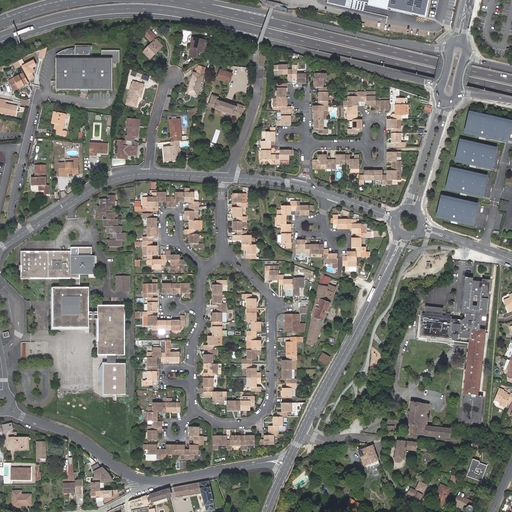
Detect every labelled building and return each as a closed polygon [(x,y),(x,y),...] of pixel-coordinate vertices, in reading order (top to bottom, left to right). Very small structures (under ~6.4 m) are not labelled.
[(432,0),(330,0),(329,5),(348,9),(349,5),(350,2),(428,19),(432,0)] [(144,34),(150,41),(155,37),(149,30),(144,34)] [(199,52),(204,53),(206,41),(189,38),(189,42),(190,42),(188,56),(195,58),(196,53),(198,53),(199,52)] [(156,39),(143,52),(150,60),(154,56),(153,55),(162,46),(156,39)] [(153,55),(154,56),(163,47),(162,46),(153,55)] [(83,92),(113,91),(112,62),(119,62),(119,49),(101,50),(101,57),(56,58),(57,93),(83,92)] [(33,60),(21,66),(29,81),(35,78),(32,74),(35,72),(33,68),(37,66),(33,60)] [(192,73),(186,93),(196,95),(202,76),(204,68),(197,66),(195,74),(192,73)] [(286,80),(291,80),(291,70),(287,70),(287,66),(273,66),(273,71),(277,71),(277,75),(286,75),(286,80)] [(296,80),(296,84),(306,84),(305,75),(296,75),(296,70),(291,70),(291,80),(296,80)] [(232,75),(221,71),(218,80),(229,84),(232,75)] [(28,84),(23,74),(9,81),(14,90),(19,88),(20,90),(24,87),(24,86),(28,84)] [(312,78),(312,84),(312,88),(317,88),(317,92),(326,92),(326,88),(322,88),(322,78),(312,78)] [(276,98),(285,98),(285,84),(276,84),(276,98)] [(130,86),(125,106),(135,108),(138,98),(140,99),(142,89),(130,86)] [(326,107),(326,92),(317,92),(317,107),(326,107)] [(348,107),(357,107),(357,102),(361,102),(361,93),(357,93),(357,94),(357,98),(348,98),(348,97),(348,102),(343,103),(343,107),(348,107)] [(376,93),(361,93),(361,102),(366,102),(366,107),(376,107),(376,102),(376,98),(376,93)] [(219,98),(213,96),(209,107),(241,118),(245,106),(238,104),(237,107),(218,101),(219,98)] [(279,107),(279,112),(290,112),(290,108),(287,108),(285,108),(285,98),(276,98),(276,99),(276,107),(279,107)] [(376,107),(376,111),(390,111),(390,99),(380,99),(380,102),(376,102),(376,107)] [(0,114),(16,117),(17,108),(6,106),(7,101),(0,100),(0,114)] [(391,116),(391,120),(396,120),(401,120),(401,115),(405,115),(405,106),(396,106),(396,115),(391,116)] [(313,121),(322,121),(322,111),(326,111),(326,107),(317,107),(317,112),(313,111),(313,121)] [(352,121),(357,121),(357,110),(357,107),(348,107),(348,121),(352,121)] [(65,131),(68,114),(55,112),(53,124),(57,125),(62,126),(61,130),(59,130),(58,135),(67,136),(68,131),(65,131)] [(276,127),(290,126),(290,112),(279,112),(280,121),(276,121),(276,127)] [(511,124),(469,115),(465,133),(486,138),(485,139),(492,140),(492,139),(511,143),(511,124)] [(126,136),(126,141),(132,142),(134,142),(134,137),(138,138),(139,129),(137,128),(138,120),(129,119),(128,127),(130,128),(128,137),(126,136)] [(391,129),(391,134),(401,134),(401,129),(396,129),(396,120),(391,120),(387,120),(387,129),(391,129)] [(177,143),(181,142),(178,121),(169,122),(170,138),(172,138),(173,143),(177,143)] [(313,121),(313,130),(317,130),(317,134),(327,134),(327,130),(322,130),(322,121),(313,121)] [(357,130),(362,130),(362,121),(357,121),(352,121),(352,130),(348,130),(348,134),(357,134),(357,130)] [(262,147),(271,147),(271,142),(275,142),(275,128),(270,128),(270,133),(266,133),(265,142),(261,142),(262,147)] [(396,143),(396,148),(405,148),(405,144),(401,144),(401,134),(391,134),(391,143),(396,143)] [(126,141),(118,140),(117,145),(119,145),(117,158),(125,159),(126,156),(135,157),(136,148),(131,147),(132,142),(126,141)] [(476,166),(490,169),(495,150),(461,142),(456,161),(470,164),(470,165),(476,167),(476,166)] [(90,152),(96,152),(107,153),(107,144),(90,143),(90,152)] [(177,148),(177,143),(173,143),(170,143),(170,148),(163,149),(164,162),(171,162),(171,163),(177,162),(176,153),(175,148),(177,148)] [(275,161),(275,156),(270,156),(271,147),(262,147),(261,161),(275,161)] [(294,156),(294,151),(280,151),(280,156),(275,156),(275,161),(275,166),(280,165),(280,161),(289,161),(289,156),(294,156)] [(392,162),(392,167),(401,167),(401,162),(398,162),(397,162),(397,158),(401,158),(401,153),(387,153),(387,162),(392,162)] [(317,160),(313,160),(313,166),(313,170),(332,170),(332,160),(327,160),(327,156),(317,156),(317,160)] [(336,165),(346,165),(345,156),(336,156),(336,160),(332,160),(332,170),(336,170),(336,165)] [(350,156),(345,156),(346,165),(350,165),(350,170),(351,170),(351,173),(360,173),(360,170),(359,165),(359,156),(355,156),(355,160),(350,160),(350,156)] [(64,173),(69,173),(78,173),(78,162),(78,158),(70,158),(71,163),(60,163),(60,176),(64,175),(64,173)] [(45,185),(46,172),(46,165),(36,166),(36,172),(36,177),(32,177),(32,185),(39,185),(39,190),(45,190),(45,194),(49,194),(49,185),(45,185)] [(392,171),(387,171),(387,176),(388,185),(392,186),(392,181),(397,181),(401,181),(401,167),(392,167),(392,171)] [(467,194),(481,197),(485,178),(451,170),(447,189),(461,192),(461,193),(467,195),(467,194)] [(383,176),(383,171),(373,172),(373,181),(383,181),(383,186),(388,185),(387,176),(383,176)] [(373,181),(373,172),(364,172),(364,176),(359,176),(360,186),(364,186),(364,181),(373,181)] [(185,194),(184,203),(189,203),(189,208),(199,208),(199,203),(195,203),(194,194),(189,194),(189,190),(185,190),(185,194)] [(105,226),(105,233),(109,233),(109,241),(107,241),(107,246),(121,246),(121,241),(125,240),(124,233),(121,233),(121,226),(118,226),(118,219),(115,219),(115,212),(115,211),(110,211),(110,206),(115,206),(115,198),(115,194),(108,195),(108,198),(101,198),(101,206),(97,206),(97,212),(100,212),(100,219),(103,219),(103,226),(105,226)] [(152,212),(158,212),(158,208),(156,208),(156,204),(157,194),(152,195),(152,199),(142,199),(142,208),(140,208),(140,202),(134,202),(134,212),(152,212)] [(156,204),(166,204),(166,208),(170,208),(170,199),(166,199),(166,194),(157,194),(156,204)] [(170,199),(170,208),(175,208),(175,203),(180,203),(183,203),(184,203),(185,194),(174,194),(174,199),(170,199)] [(241,209),(246,209),(245,204),(241,204),(241,195),(232,196),(232,204),(236,205),(236,209),(241,209)] [(458,222),(472,225),(476,206),(442,198),(438,217),(451,220),(451,221),(457,223),(458,222)] [(276,212),(276,216),(286,216),(290,216),(290,212),(295,212),(295,203),(290,203),(290,207),(281,207),(281,212),(276,212)] [(300,216),(309,216),(309,212),(314,211),(314,207),(300,207),(300,203),(295,203),(295,212),(300,212),(300,216)] [(199,208),(189,208),(189,212),(185,213),(185,222),(189,221),(194,221),(194,212),(199,212),(199,208)] [(242,223),(246,223),(246,218),(242,219),(241,209),(236,209),(232,209),(232,219),(236,218),(237,223),(242,223)] [(147,228),(157,228),(156,219),(152,219),(152,215),(143,215),(143,219),(147,219),(147,228)] [(286,216),(276,216),(277,226),(281,226),(281,230),(290,230),(290,226),(286,226),(286,216)] [(339,226),(339,230),(348,230),(348,225),(352,225),(352,220),(339,220),(339,216),(334,216),(334,226),(339,226)] [(357,240),(362,239),(363,240),(367,239),(371,239),(371,233),(367,233),(367,225),(362,225),(357,225),(357,220),(352,220),(352,225),(353,230),(353,235),(357,235),(357,240)] [(185,231),(185,235),(189,235),(195,235),(194,231),(199,231),(199,221),(194,221),(189,221),(189,231),(185,231)] [(246,237),(246,232),(242,232),(242,228),(246,228),(246,223),(242,223),(237,223),(232,223),(232,232),(237,232),(237,237),(246,237)] [(157,238),(157,228),(147,228),(147,238),(143,238),(143,242),(152,242),(152,238),(157,238)] [(290,230),(281,230),(281,245),(286,245),(286,249),(291,249),(290,230)] [(189,235),(189,245),(190,245),(195,245),(195,249),(204,249),(204,245),(199,245),(199,235),(195,235),(189,235)] [(237,237),(232,236),(232,242),(242,242),(242,246),(252,246),(252,236),(246,237),(237,237)] [(362,253),(367,253),(366,249),(363,249),(362,239),(357,240),(353,240),(353,249),(358,249),(358,253),(362,253)] [(296,242),(296,256),(301,256),(301,252),(305,252),(306,256),(310,256),(310,247),(306,247),(305,241),(296,242)] [(147,260),(152,260),(152,256),(157,256),(157,246),(152,246),(152,242),(143,242),(143,246),(147,246),(147,260)] [(256,259),(256,246),(252,246),(242,246),(242,251),(246,250),(247,259),(256,259)] [(89,312),(89,287),(80,287),(80,274),(93,275),(93,256),(91,256),(92,247),(71,248),(70,251),(20,252),(20,265),(18,265),(18,270),(20,270),(20,278),(74,278),(74,288),(50,288),(49,330),(61,330),(84,330),(89,330),(89,319),(95,319),(96,341),(95,355),(105,355),(105,363),(100,363),(100,366),(100,382),(101,394),(125,395),(126,364),(116,364),(116,356),(125,356),(125,343),(124,305),(96,306),(96,312),(89,312)] [(310,247),(310,256),(324,256),(324,251),(324,247),(310,247)] [(324,256),(324,261),(329,261),(329,266),(333,265),(333,270),(338,270),(338,255),(328,255),(328,250),(327,251),(324,251),(324,256)] [(170,251),(166,252),(166,256),(166,260),(170,260),(170,265),(184,265),(184,261),(180,261),(179,256),(170,256),(170,251)] [(343,258),(343,268),(348,268),(348,263),(357,263),(357,259),(362,258),(362,253),(358,253),(353,253),(348,253),(348,255),(348,258),(343,258)] [(166,256),(161,256),(161,260),(152,260),(147,260),(147,265),(152,265),(152,269),(161,269),(161,265),(166,265),(166,260),(166,256)] [(278,275),(278,270),(277,266),(264,265),(264,275),(269,275),(269,280),(278,280),(278,275)] [(292,289),(292,280),(283,280),(283,275),(278,275),(278,280),(278,285),(283,285),(283,289),(292,289)] [(305,345),(311,346),(311,345),(315,345),(334,293),(327,290),(328,285),(329,277),(321,275),(319,284),(315,303),(311,314),(305,345)] [(116,276),(116,292),(131,292),(131,276),(116,276)] [(292,296),(298,296),(298,286),(303,286),(303,276),(292,276),(292,280),(292,289),(292,296)] [(479,331),(481,317),(486,317),(491,282),(466,278),(461,314),(465,314),(464,319),(461,321),(442,319),(443,312),(425,310),(424,319),(421,318),(421,316),(419,316),(416,338),(425,339),(425,341),(450,345),(451,346),(456,346),(457,346),(468,347),(458,422),(466,423),(465,426),(469,426),(469,424),(478,425),(481,398),(475,397),(484,332),(479,331)] [(143,294),(143,298),(147,298),(152,298),(152,294),(157,294),(156,280),(152,280),(152,285),(147,285),(147,294),(143,294)] [(211,285),(211,295),(221,295),(220,285),(225,285),(225,281),(216,281),(216,285),(211,285)] [(176,285),(176,294),(186,294),(186,298),(190,298),(190,284),(176,285)] [(162,285),(162,294),(176,294),(176,285),(162,285)] [(327,290),(334,293),(337,287),(328,285),(327,290)] [(246,308),(255,308),(255,299),(250,299),(250,294),(241,294),(241,299),(246,299),(246,308)] [(216,304),(216,308),(226,308),(225,304),(221,304),(221,295),(211,295),(211,304),(216,304)] [(511,295),(508,297),(509,299),(503,302),(508,312),(511,310),(511,295)] [(157,312),(157,298),(152,298),(147,298),(147,312),(152,312),(157,312)] [(226,308),(216,308),(216,313),(212,313),(212,322),(221,322),(226,322),(226,308)] [(256,322),(255,308),(246,308),(246,322),(251,322),(256,322)] [(147,312),(143,312),(143,316),(143,317),(143,326),(148,326),(152,326),(153,330),(157,330),(157,321),(157,317),(152,317),(152,312),(147,312)] [(299,316),(299,314),(284,314),(284,316),(284,325),(287,325),(287,328),(284,328),(284,332),(299,332),(299,324),(299,316)] [(185,316),(180,316),(180,319),(180,321),(171,321),(170,330),(180,330),(180,326),(185,326),(185,316)] [(157,330),(170,330),(171,321),(158,321),(157,321),(157,330)] [(212,322),(212,336),(216,336),(221,336),(226,336),(226,330),(221,330),(221,322),(212,322)] [(260,331),(260,322),(256,322),(251,322),(251,331),(246,331),(247,336),(256,336),(256,331),(260,331)] [(212,336),(207,336),(207,345),(203,345),(203,350),(207,350),(212,350),(212,345),(217,345),(216,336),(212,336)] [(256,340),(256,336),(247,336),(247,340),(251,341),(251,349),(260,349),(260,340),(256,340)] [(300,342),(300,337),(290,337),(290,342),(285,342),(286,356),(295,356),(296,356),(296,342),(300,342)] [(166,341),(166,353),(166,361),(180,361),(180,353),(170,353),(170,341),(166,341)] [(148,357),(157,357),(161,357),(161,361),(166,361),(166,353),(161,353),(161,348),(152,348),(152,352),(148,352),(148,357)] [(203,354),(203,363),(212,363),(212,354),(217,354),(217,349),(212,350),(207,350),(207,354),(203,354)] [(260,354),(260,349),(251,349),(246,349),(246,359),(242,359),(242,363),(251,363),(251,359),(256,359),(256,354),(260,354)] [(318,360),(325,364),(329,356),(323,352),(318,360)] [(295,356),(286,356),(286,360),(281,360),(281,370),(291,369),(295,369),(295,360),(295,356)] [(148,371),(157,370),(157,366),(157,357),(148,357),(148,371)] [(203,373),(203,377),(212,377),(213,372),(217,373),(217,363),(212,363),(203,363),(203,368),(207,368),(207,373),(203,373)] [(251,368),(251,363),(242,363),(242,368),(246,368),(247,377),(260,377),(260,372),(256,372),(256,368),(251,368)] [(291,369),(281,370),(281,378),(286,379),(286,383),(295,383),(295,379),(295,369),(291,369)] [(157,380),(157,370),(148,371),(148,380),(143,380),(143,384),(153,384),(153,380),(157,380)] [(212,377),(203,377),(203,391),(213,391),(212,377)] [(251,391),(260,390),(260,386),(256,386),(256,381),(260,381),(260,377),(247,377),(247,386),(251,386),(251,391)] [(295,383),(286,383),(286,387),(281,387),(282,397),(291,397),(291,387),(295,387),(295,383)] [(508,408),(511,400),(511,399),(511,394),(510,394),(509,396),(503,393),(504,391),(498,389),(494,399),(500,402),(499,405),(508,408)] [(213,391),(203,391),(203,395),(213,395),(213,400),(222,400),(222,395),(226,395),(226,391),(213,391)] [(240,400),(240,409),(250,409),(250,405),(254,405),(254,395),(250,395),(250,400),(240,400)] [(166,402),(166,411),(180,411),(180,402),(171,402),(171,398),(166,398),(166,402)] [(227,409),(240,409),(240,400),(227,400),(227,409)] [(157,411),(166,411),(166,402),(152,402),(152,407),(148,407),(148,411),(157,411)] [(291,402),(281,402),(282,411),(277,411),(277,415),(282,415),(287,415),(286,411),(291,411),(295,411),(295,402),(291,402)] [(449,439),(450,430),(440,429),(431,427),(426,427),(427,418),(429,418),(430,415),(428,415),(429,404),(412,402),(407,434),(449,439)] [(152,425),(162,425),(162,421),(157,420),(157,413),(157,411),(148,411),(148,420),(152,421),(152,425)] [(277,415),(272,415),(272,424),(268,425),(268,429),(278,429),(278,424),(282,424),(282,415),(277,415)] [(13,423),(1,425),(2,432),(14,430),(13,423)] [(148,439),(157,439),(157,430),(162,430),(162,425),(152,425),(152,429),(148,429),(148,439)] [(194,435),(194,439),(204,439),(204,435),(199,435),(199,425),(189,425),(189,435),(194,435)] [(278,429),(268,429),(268,434),(264,434),(264,439),(259,439),(259,443),(273,443),(273,434),(278,434),(278,429)] [(226,435),(212,435),(212,448),(217,448),(217,444),(226,444),(226,439),(226,435)] [(240,444),(240,439),(240,435),(230,435),(230,439),(226,439),(226,444),(226,448),(230,448),(230,444),(240,444)] [(254,444),(254,435),(244,435),(244,439),(240,439),(240,444),(240,448),(244,448),(244,444),(254,444)] [(29,449),(28,438),(9,438),(9,447),(18,446),(18,449),(29,449)] [(194,444),(189,444),(189,448),(189,458),(194,458),(194,453),(199,453),(199,444),(204,444),(204,439),(194,439),(194,444)] [(404,441),(397,441),(395,458),(395,461),(396,462),(399,463),(401,461),(401,459),(402,459),(403,447),(404,441)] [(417,443),(404,441),(403,447),(407,448),(407,449),(416,450),(417,443)] [(45,458),(45,442),(39,442),(36,442),(36,458),(45,458)] [(175,453),(175,443),(166,444),(166,448),(161,448),(161,458),(166,458),(166,453),(175,453)] [(185,444),(184,444),(175,443),(175,453),(185,453),(185,458),(189,458),(189,448),(185,448),(185,444)] [(157,458),(161,458),(161,448),(157,448),(157,444),(143,444),(143,448),(148,448),(148,453),(147,454),(147,457),(148,458),(156,458),(157,458)] [(377,461),(378,461),(373,446),(358,452),(361,458),(363,458),(366,465),(377,461)] [(312,458),(305,460),(300,461),(302,467),(307,465),(314,463),(312,458)] [(487,466),(479,463),(480,461),(474,459),(468,477),(481,482),(487,466)] [(83,492),(83,480),(75,480),(73,464),(69,465),(68,481),(63,481),(63,492),(76,492),(76,493),(76,495),(83,494),(83,493),(83,492)] [(100,507),(103,506),(103,497),(112,497),(112,491),(100,491),(100,483),(102,484),(102,483),(105,483),(113,481),(109,474),(102,468),(100,468),(98,464),(91,467),(96,477),(94,478),(94,484),(91,484),(91,498),(96,498),(97,508),(100,507)] [(31,468),(11,468),(10,480),(31,480),(31,468)] [(173,488),(175,497),(175,498),(202,492),(207,511),(214,510),(208,480),(173,488)] [(428,485),(422,481),(417,490),(419,491),(418,492),(421,494),(419,500),(420,500),(428,485)] [(434,501),(443,506),(451,490),(442,485),(434,501)] [(410,488),(410,489),(408,494),(419,500),(421,494),(418,492),(410,488)] [(150,495),(153,504),(170,498),(168,489),(150,495)] [(21,495),(13,495),(13,505),(16,505),(20,505),(31,505),(31,495),(21,495)] [(147,496),(141,498),(143,506),(143,505),(149,504),(147,496)] [(472,505),(473,502),(462,497),(461,499),(458,505),(457,505),(469,511),(468,511),(474,511),(475,510),(476,510),(476,509),(475,506),(472,505)] [(355,511),(357,511),(361,506),(350,498),(345,506),(355,511)]
